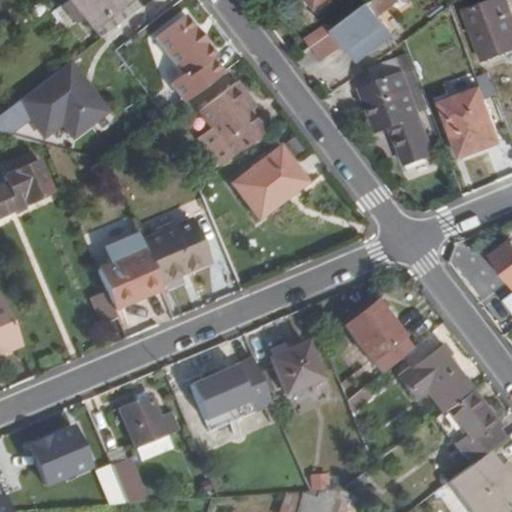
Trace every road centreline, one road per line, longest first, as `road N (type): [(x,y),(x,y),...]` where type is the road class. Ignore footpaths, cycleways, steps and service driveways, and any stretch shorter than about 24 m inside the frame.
road 1 (residential): [(0,412),(409,241)]
road 2 (residential): [(225,0),(409,241)]
road 3 (residential): [(409,241),(511,377)]
